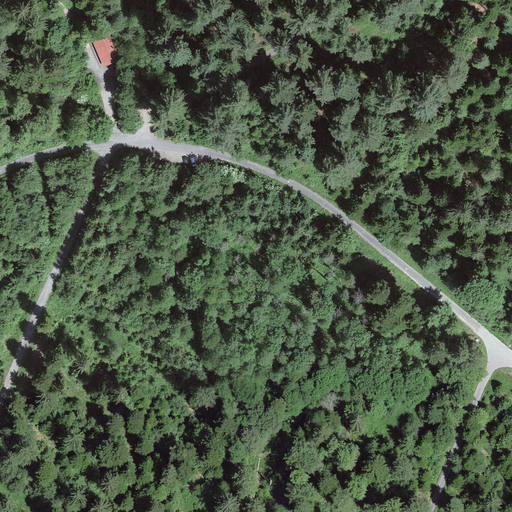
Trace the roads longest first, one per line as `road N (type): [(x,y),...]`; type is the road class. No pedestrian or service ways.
road 1 (track): [(112,145),(218,156),(286,182),(380,246),(511,355)]
road 2 (track): [(0,404),(112,145)]
road 3 (track): [(365,0),(149,127),(141,145)]
road 4 (track): [(431,511),(501,346)]
road 5 (track): [(112,145),(110,97),(55,0)]
